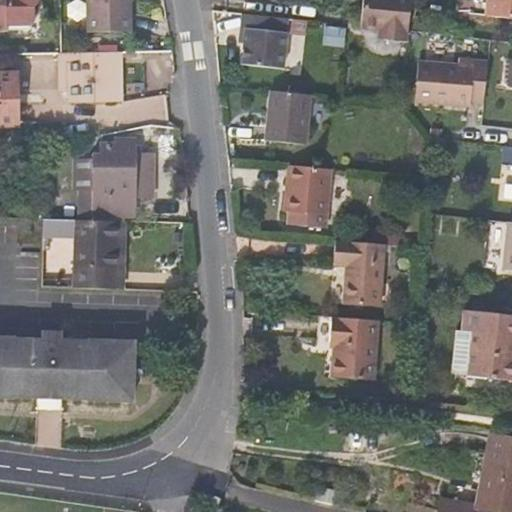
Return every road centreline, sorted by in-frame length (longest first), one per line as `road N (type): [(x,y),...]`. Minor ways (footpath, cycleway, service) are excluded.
road 1 (tertiary): [(0,461),(126,477),(161,465),(191,442),(209,410),(222,341),(183,0)]
road 2 (track): [(161,465),(213,495),(294,511)]
